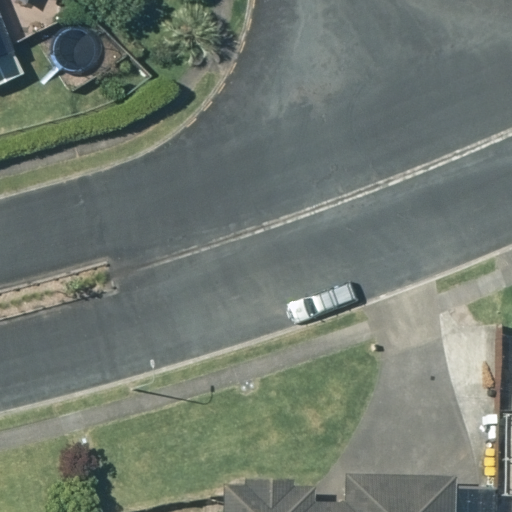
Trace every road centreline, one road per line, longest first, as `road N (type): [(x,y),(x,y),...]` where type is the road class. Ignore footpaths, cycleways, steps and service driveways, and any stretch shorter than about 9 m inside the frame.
road 1 (residential): [(216,239),(487,144)]
road 2 (residential): [(216,239),(123,330),(0,358)]
road 3 (residential): [(0,246),(89,226),(216,239)]
road 4 (residential): [(372,0),(487,144)]
